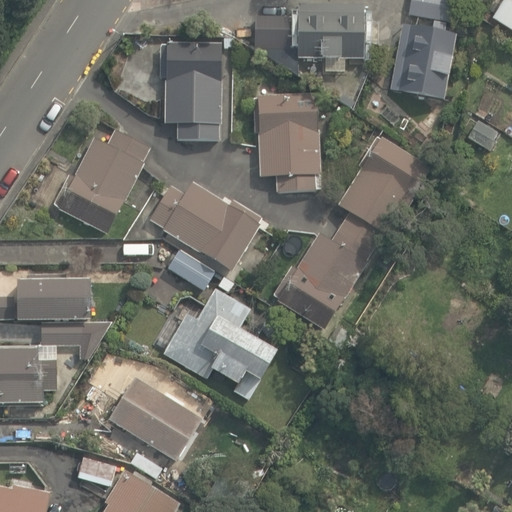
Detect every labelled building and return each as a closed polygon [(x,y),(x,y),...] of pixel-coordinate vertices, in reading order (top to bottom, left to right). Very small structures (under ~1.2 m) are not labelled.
[(411,0),(409,16),(450,24),(454,0),(411,0)] [(511,0),(505,0),(493,19),(511,30),(511,0)] [(365,60),(365,5),(298,5),(298,17),(256,17),(256,51),(299,77),(299,59),(324,59),(324,74),(346,74),(346,60),(365,60)] [(391,91),(444,100),(456,34),(445,32),(446,25),(435,23),(433,31),(403,26),(391,91)] [(179,140),(219,141),(219,125),(221,125),(222,45),(167,45),(167,47),(163,46),(162,71),(167,71),(166,125),(179,125),(179,140)] [(278,177),(278,193),(322,192),(317,95),(259,98),(262,178),(278,177)] [(338,108),(331,121),(340,126),(347,112),(338,108)] [(429,131),(437,120),(429,114),(421,125),(429,131)] [(492,152),(502,136),(478,120),(467,137),(492,152)] [(53,202),(105,231),(151,148),(117,129),(108,143),(96,136),(74,175),(70,172),(53,202)] [(276,299),(322,327),(382,232),(387,235),(429,167),(379,136),(337,204),(348,211),(331,239),(318,231),(296,268),(291,265),(273,293),(278,297),(276,299)] [(149,218),(230,268),(259,222),(257,221),(260,216),(232,198),(228,203),(192,181),(184,193),(170,184),(149,218)] [(70,239),(86,240),(86,230),(70,230),(70,239)] [(215,273),(179,252),(168,272),(204,292),(215,273)] [(57,390),(58,347),(80,348),(80,361),(91,361),(91,353),(113,322),(90,322),(90,281),(66,281),(66,275),(29,274),(29,280),(19,280),(19,322),(43,322),(43,346),(0,346),(0,404),(44,405),(44,390),(57,390)] [(225,277),(219,286),(230,292),(235,283),(225,277)] [(232,389),(247,398),(276,349),(238,326),(249,307),(214,286),(196,317),(185,311),(161,351),(205,377),(207,374),(226,385),(230,377),(237,381),(232,389)] [(14,297),(0,297),(0,320),(15,320),(14,297)] [(110,420),(177,462),(203,420),(136,379),(110,420)] [(77,472),(108,480),(113,461),(82,453),(77,472)] [(99,511),(169,511),(177,499),(124,466),(104,498),(107,500),(99,511)] [(43,511),(48,492),(11,484),(10,488),(0,485),(0,511),(43,511)]
